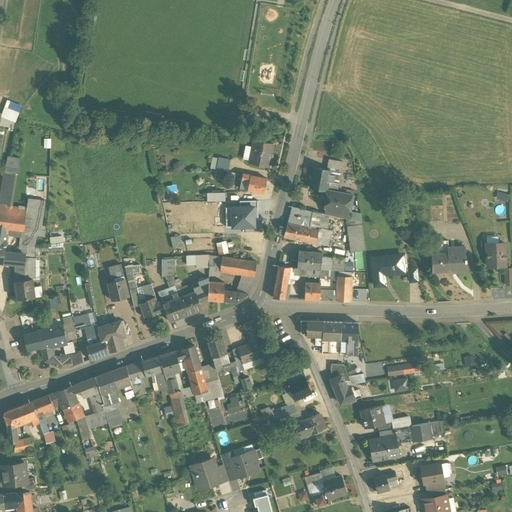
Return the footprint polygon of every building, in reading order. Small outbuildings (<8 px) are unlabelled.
[(273,145),(253,141),(252,147),(249,161),(249,163),(269,167),(273,145)] [(245,145),(242,159),(249,161),(252,147),(245,145)] [(0,201),(0,213),(27,217),(28,207),(12,205),(18,159),(8,157),(0,201)] [(218,159),(213,158),(210,169),(216,170),(218,159)] [(230,160),(219,158),(218,159),(216,170),(228,172),(230,160)] [(330,172),(313,168),(310,188),(323,190),(327,191),(327,190),(329,181),(330,172)] [(266,179),(243,174),(241,180),(249,182),(247,191),(263,194),(266,179)] [(339,183),(329,181),(327,190),(337,192),(339,183)] [(327,191),(323,190),(322,194),(324,194),(326,198),(325,208),(326,208),(325,214),(349,218),(353,196),(327,191)] [(224,192),(207,193),(207,202),(225,202),(224,192)] [(29,199),(28,207),(27,217),(25,231),(25,233),(28,233),(27,243),(34,245),(36,235),(44,236),(44,231),(41,230),(44,201),(29,199)] [(257,201),(240,201),(240,208),(254,207),(254,213),(258,213),(257,201)] [(254,213),(254,207),(240,208),(226,208),(227,228),(255,227),(254,213)] [(303,227),(309,229),(313,212),(292,207),(287,224),(303,227)] [(313,212),(309,229),(317,231),(318,231),(319,224),(321,214),(313,212)] [(27,217),(0,213),(0,227),(22,230),(25,231),(27,217)] [(303,227),(287,224),(284,236),(303,240),(303,227)] [(347,227),(350,252),(365,250),(362,225),(347,227)] [(309,229),(303,227),(303,240),(314,243),(317,231),(309,229)] [(25,231),(22,230),(20,242),(27,243),(28,233),(25,233),(25,231)] [(8,234),(0,232),(0,263),(4,264),(5,253),(8,234)] [(181,235),(171,237),(173,248),(183,246),(181,235)] [(218,243),(219,255),(228,254),(227,241),(218,243)] [(448,241),(438,241),(438,254),(448,253),(447,248),(448,248),(448,241)] [(491,243),(492,249),(487,250),(487,266),(493,266),(496,263),(499,266),(505,266),(505,263),(503,260),(507,256),(502,252),(505,250),(504,243),(491,243)] [(438,254),(431,254),(433,272),(466,270),(466,272),(467,272),(466,260),(465,247),(448,248),(447,248),(448,253),(438,254)] [(322,253),(299,252),(298,268),(320,270),(321,270),(322,253)] [(19,254),(12,253),(11,264),(15,265),(25,265),(26,258),(26,255),(19,254)] [(208,254),(196,255),(197,269),(209,268),(208,254)] [(209,268),(209,271),(221,271),(222,257),(208,254),(209,268)] [(165,273),(170,288),(174,286),(176,289),(175,255),(164,256),(165,273)] [(399,255),(372,258),(374,286),(384,285),(383,275),(405,273),(404,264),(400,264),(399,255)] [(257,262),(222,257),(221,271),(236,273),(246,275),(255,276),(257,262)] [(345,258),(333,257),(332,271),(344,272),(345,258)] [(35,278),(35,258),(26,258),(25,265),(15,265),(15,280),(35,278)] [(121,264),(108,267),(112,282),(115,281),(114,278),(124,276),(121,264)] [(140,265),(124,266),(134,307),(140,304),(146,301),(146,300),(155,297),(151,283),(136,288),(133,273),(140,272),(140,265)] [(285,298),(289,274),(289,267),(278,266),(273,298),(285,298)] [(307,269),(289,267),(289,274),(307,277),(307,269)] [(417,268),(408,269),(410,282),(418,281),(417,268)] [(307,277),(320,278),(320,270),(307,269),(307,277)] [(335,272),(320,270),(320,278),(322,278),(334,279),(335,272)] [(255,276),(246,275),(246,276),(245,278),(243,284),(251,287),(255,276)] [(124,276),(114,278),(115,281),(112,282),(108,283),(112,301),(129,297),(124,276)] [(339,276),(338,276),(337,292),(337,301),(350,301),(351,277),(339,276)] [(209,277),(185,286),(186,288),(181,290),(182,294),(178,295),(179,297),(195,291),(193,287),(200,285),(202,290),(208,287),(209,282),(209,277)] [(35,278),(15,280),(17,298),(43,295),(42,285),(36,286),(35,278)] [(208,289),(223,291),(223,282),(209,282),(208,287),(208,289)] [(320,283),(306,282),(306,286),(304,300),(320,300),(320,291),(321,283),(320,283)] [(243,284),(240,291),(249,294),(251,287),(243,284)] [(202,290),(200,285),(193,287),(195,291),(199,302),(208,298),(208,289),(208,287),(202,290)] [(223,291),(208,289),(208,298),(208,300),(238,303),(248,296),(249,294),(240,291),(239,293),(234,292),(223,291)] [(195,291),(179,297),(186,315),(202,309),(199,302),(195,291)] [(337,292),(320,291),(320,300),(327,301),(337,301),(337,292)] [(155,297),(146,300),(146,301),(140,304),(145,317),(161,311),(160,311),(157,302),(155,297)] [(163,303),(165,309),(169,321),(186,315),(179,297),(163,303)] [(84,328),(98,324),(95,313),(73,318),(76,329),(84,328)] [(60,320),(61,325),(74,322),(72,317),(60,320)] [(123,320),(117,322),(121,337),(128,335),(123,320)] [(255,321),(245,324),(252,344),(243,347),(249,361),(268,353),(263,339),(261,339),(255,321)] [(323,322),(307,321),(307,334),(306,336),(315,337),(322,337),(323,322)] [(74,322),(61,325),(64,333),(72,332),(72,331),(76,330),(74,322)] [(98,327),(101,341),(105,340),(107,344),(109,353),(109,352),(123,348),(123,347),(124,347),(121,337),(117,322),(112,324),(98,327)] [(341,322),(323,322),(322,337),(322,339),(327,339),(341,340),(341,322)] [(357,323),(341,322),(341,340),(347,340),(348,340),(357,340),(357,323)] [(98,324),(84,328),(88,346),(101,341),(98,327),(98,324)] [(61,325),(37,331),(41,347),(50,345),(66,341),(64,333),(61,325)] [(37,331),(24,335),(28,350),(41,347),(37,331)] [(222,337),(208,341),(213,357),(219,355),(227,353),(222,337)] [(88,346),(85,347),(90,360),(109,353),(107,344),(105,340),(101,341),(88,346)] [(357,340),(348,340),(347,355),(356,355),(357,340)] [(50,345),(51,350),(63,347),(65,356),(76,354),(73,343),(67,344),(66,341),(50,345)] [(50,345),(41,347),(43,354),(52,352),(51,350),(50,345)] [(194,345),(182,349),(188,369),(188,370),(200,368),(194,345)] [(243,347),(238,349),(242,363),(249,361),(243,347)] [(188,369),(182,349),(176,351),(181,370),(188,369)] [(242,363),(238,349),(232,351),(237,365),(242,363)] [(176,351),(160,356),(163,370),(164,375),(174,372),(181,370),(176,351)] [(70,357),(53,356),(52,352),(43,354),(44,361),(61,368),(72,367),(70,357)] [(81,353),(70,357),(72,367),(83,363),(81,353)] [(219,355),(213,357),(215,364),(218,374),(224,372),(222,365),(221,363),(219,355)] [(160,356),(142,361),(146,375),(159,371),(163,370),(160,356)] [(142,361),(136,363),(140,378),(146,375),(142,361)] [(222,365),(224,372),(231,370),(234,378),(240,376),(237,365),(235,361),(222,365)] [(136,363),(127,366),(132,384),(138,382),(137,379),(140,378),(136,363)] [(419,363),(387,368),(389,376),(421,372),(419,363)] [(200,368),(188,370),(197,403),(224,395),(218,374),(215,364),(200,368)] [(344,364),(331,364),(331,372),(347,373),(344,364)] [(127,366),(115,370),(121,386),(123,394),(133,390),(132,384),(127,366)] [(352,383),(364,383),(364,369),(352,369),(352,383)] [(115,370),(95,377),(100,390),(101,394),(114,390),(116,388),(121,386),(115,370)] [(163,370),(159,371),(158,376),(160,390),(167,389),(164,375),(163,370)] [(174,372),(164,375),(167,389),(169,394),(170,394),(178,391),(174,372)] [(347,373),(331,372),(331,380),(341,375),(343,380),(350,381),(347,373)] [(343,380),(341,375),(331,380),(341,404),(347,401),(348,403),(361,397),(358,389),(354,391),(352,386),(350,387),(350,386),(346,388),(343,380)] [(95,377),(78,384),(80,391),(82,396),(93,392),(100,390),(95,377)] [(247,377),(241,379),(244,391),(251,389),(247,377)] [(305,377),(288,384),(291,391),(295,400),(312,393),(305,377)] [(393,381),(394,392),(409,389),(407,379),(393,381)] [(138,382),(132,384),(133,390),(134,395),(145,393),(142,381),(138,382)] [(78,384),(56,392),(62,405),(63,409),(79,402),(75,393),(80,391),(78,384)] [(288,384),(283,386),(286,393),(291,391),(288,384)] [(100,390),(93,392),(99,412),(104,410),(104,408),(102,403),(103,403),(101,394),(100,390)] [(114,390),(101,394),(103,403),(102,403),(104,408),(115,405),(114,400),(117,399),(114,390)] [(178,391),(170,394),(172,401),(182,398),(180,390),(178,391)] [(56,392),(49,395),(54,408),(62,405),(56,392)] [(49,395),(33,402),(37,415),(42,413),(54,408),(49,395)] [(182,398),(172,401),(177,426),(188,423),(182,398)] [(33,402),(19,407),(25,422),(31,420),(38,417),(37,415),(33,402)] [(79,402),(63,409),(69,423),(71,422),(76,420),(84,416),(79,402)] [(241,410),(239,402),(228,405),(230,413),(241,410)] [(115,405),(104,408),(104,410),(108,423),(110,429),(124,425),(117,404),(115,405)] [(293,404),(281,408),(284,416),(295,412),(293,404)] [(167,418),(174,417),(171,406),(164,408),(167,418)] [(378,406),(360,411),(365,428),(377,425),(383,424),(383,423),(378,406)] [(19,407),(6,412),(4,415),(9,428),(15,426),(25,422),(19,407)] [(271,420),(284,416),(281,408),(270,411),(269,408),(261,411),(264,422),(271,420)] [(99,412),(86,416),(90,428),(108,423),(104,410),(99,412)] [(295,412),(284,416),(287,425),(288,425),(293,423),(304,420),(301,410),(295,412)] [(42,413),(37,415),(38,417),(43,433),(47,431),(42,413)] [(304,420),(293,423),(300,438),(309,434),(325,428),(325,427),(324,428),(321,420),(322,420),(320,413),(304,420)] [(90,439),(84,416),(76,420),(80,430),(83,440),(90,439)] [(284,416),(271,420),(274,429),(287,425),(284,416)] [(394,429),(395,429),(411,426),(409,418),(392,421),(394,429)] [(392,421),(383,423),(383,424),(377,425),(379,432),(394,429),(392,421)] [(429,423),(431,437),(444,435),(442,421),(429,423)] [(76,432),(71,422),(69,423),(61,426),(65,437),(76,432)] [(293,423),(288,425),(294,440),(300,438),(293,423)] [(429,423),(411,426),(413,440),(431,437),(429,423)] [(411,426),(395,429),(396,435),(398,443),(413,440),(411,426)] [(249,440),(256,437),(253,428),(246,430),(249,440)] [(394,429),(379,432),(380,438),(396,435),(395,429),(394,429)] [(47,431),(43,433),(47,443),(55,441),(53,432),(48,433),(47,431)] [(16,434),(9,435),(12,453),(26,450),(24,441),(17,442),(16,434)] [(380,438),(369,440),(369,441),(372,440),(376,461),(400,457),(398,443),(396,435),(380,438)] [(32,439),(24,441),(26,450),(34,448),(33,443),(32,439)] [(247,447),(233,451),(234,455),(248,451),(247,447)] [(234,457),(230,458),(233,469),(236,477),(243,474),(245,472),(248,471),(250,472),(258,469),(256,463),(257,460),(253,450),(234,457)] [(232,451),(220,455),(224,465),(226,472),(233,469),(230,458),(234,457),(232,451)] [(213,460),(206,462),(203,461),(195,463),(199,474),(194,475),(199,489),(200,489),(199,488),(215,482),(216,483),(217,483),(212,469),(216,467),(213,460)] [(440,463),(420,467),(423,484),(426,483),(443,480),(443,477),(440,464),(440,463)] [(447,463),(440,464),(443,477),(449,476),(447,463)] [(25,464),(0,467),(2,479),(3,479),(4,485),(3,485),(3,486),(21,484),(24,484),(24,480),(27,480),(25,464)] [(224,465),(216,467),(212,469),(217,483),(228,479),(226,472),(224,465)] [(507,465),(497,467),(500,476),(509,474),(507,465)] [(395,472),(386,475),(388,482),(397,479),(395,472)] [(320,473),(305,477),(307,484),(322,479),(320,473)] [(341,476),(333,478),(332,475),(327,476),(328,480),(323,482),(322,482),(328,499),(347,493),(341,476)] [(386,475),(373,478),(377,493),(390,490),(388,482),(386,475)] [(27,480),(24,480),(24,484),(21,484),(22,490),(36,489),(35,479),(27,480)] [(322,479),(307,484),(314,507),(329,502),(328,499),(322,482),(323,482),(322,479)] [(443,480),(426,483),(427,492),(445,489),(443,480)] [(445,489),(427,492),(428,498),(446,495),(445,489)] [(257,511),(272,511),(266,490),(254,493),(255,498),(253,498),(255,506),(257,506),(258,511),(257,511)] [(32,511),(30,491),(17,493),(17,507),(17,511),(32,511)] [(17,493),(5,494),(6,508),(17,507),(17,493)] [(428,498),(423,499),(424,511),(449,511),(446,495),(428,498)]
